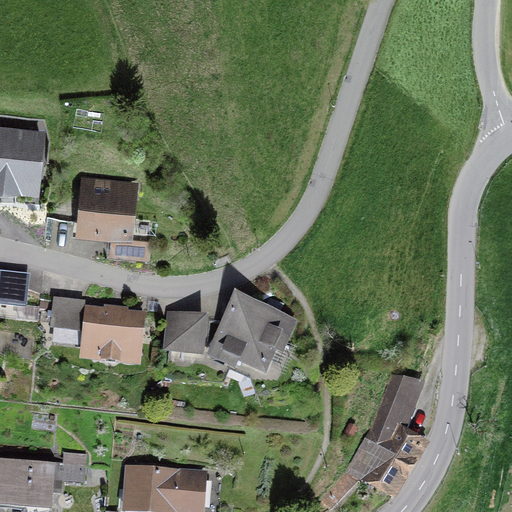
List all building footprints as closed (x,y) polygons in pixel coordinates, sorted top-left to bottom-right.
[(40,135),(0,131),(0,185),(34,189),(40,135)] [(81,228),(113,232),(110,256),(148,260),(152,223),(129,221),(132,189),(86,184),(81,228)] [(0,306),(25,309),(27,281),(0,277),(0,306)] [(56,301),(53,328),(80,331),(83,304),(56,301)] [(243,302),(233,305),(212,354),(233,363),(236,356),(264,368),(276,341),(283,344),(292,323),(243,302)] [(141,319),(122,316),(122,313),(109,312),(109,315),(89,313),(84,356),(136,362),(141,319)] [(169,349),(199,352),(202,320),(172,317),(169,349)] [(394,431),(366,476),(394,494),(422,448),(396,432),(416,382),(392,373),(374,424),(394,431)] [(0,499),(50,503),(52,462),(0,458),(0,499)] [(126,511),(200,511),(203,474),(129,470),(126,511)]
